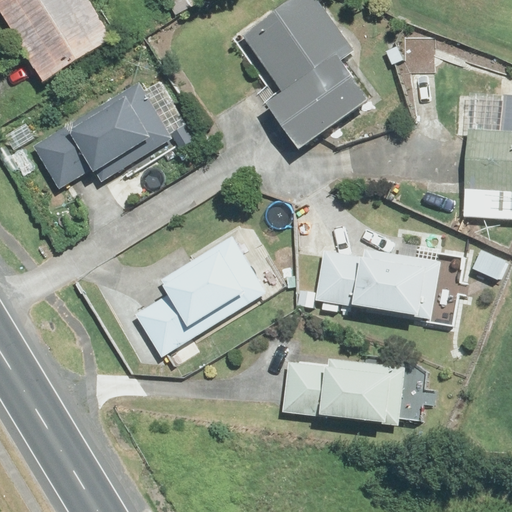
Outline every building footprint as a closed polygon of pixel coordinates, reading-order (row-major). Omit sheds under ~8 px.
[(94,0),(0,0),(0,8),(49,82),(119,36),(94,0)] [(321,0),(293,0),(243,35),(283,92),(269,102),(305,154),(376,104),(341,55),(353,46),(321,0)] [(176,136),(138,76),(33,142),(62,188),(96,166),(105,181),(176,136)] [(511,91),(500,92),(469,92),(470,184),(511,183),(511,91)] [(271,288),(235,229),(158,277),(164,287),(132,307),(162,356),(271,288)] [(444,257),(324,244),(318,298),(359,303),(358,310),(437,319),(444,257)] [(500,283),(507,264),(479,254),(472,273),(500,283)] [(331,358),(287,354),(282,407),(281,414),(325,419),(399,426),(406,358),(331,350),(331,358)]
